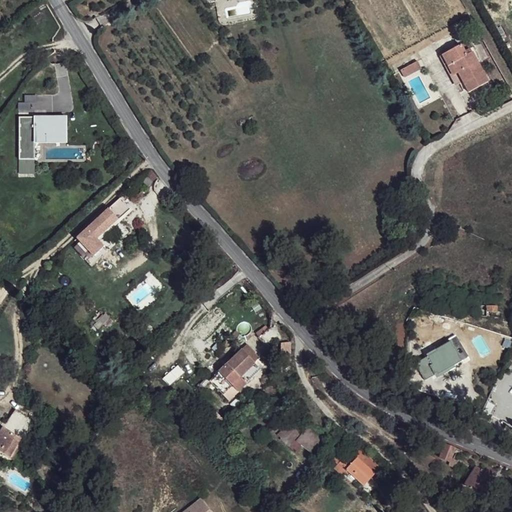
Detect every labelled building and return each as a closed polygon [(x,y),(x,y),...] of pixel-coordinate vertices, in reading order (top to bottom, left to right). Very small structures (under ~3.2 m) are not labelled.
[(399,54),(372,0),(355,0),(385,60),(399,54)] [(399,0),(376,0),(405,50),(423,40),(399,0)] [(412,0),(433,36),(466,18),(456,0),(412,0)] [(461,48),(442,59),(453,79),(458,77),(463,85),(469,96),(490,84),(474,55),(467,59),(461,48)] [(415,61),(399,70),(402,76),(419,67),(415,61)] [(458,77),(453,79),(458,88),(463,85),(458,77)] [(66,136),(65,118),(46,118),(34,118),(18,118),(19,160),(34,160),(34,137),(44,137),(66,136)] [(66,136),(44,137),(44,148),(66,148),(66,136)] [(44,137),(34,137),(34,160),(44,160),(44,148),(44,137)] [(156,178),(150,170),(138,181),(143,188),(156,178)] [(110,206),(118,216),(128,207),(120,197),(110,206)] [(116,218),(109,208),(80,233),(83,237),(94,246),(99,242),(95,238),(116,218)] [(94,246),(83,237),(78,241),(91,257),(103,247),(99,242),(94,246)] [(288,343),(278,344),(283,373),(293,364),(288,343)] [(428,359),(428,363),(436,377),(463,362),(456,349),(455,349),(451,343),(439,350),(440,354),(438,356),(434,354),(430,357),(428,359)] [(247,345),(221,370),(241,390),(261,369),(255,363),(259,358),(247,345)] [(241,390),(221,370),(210,380),(230,399),(241,390)] [(30,418),(13,408),(4,426),(22,437),(28,441),(30,418)] [(22,437),(4,426),(0,433),(0,452),(9,458),(21,438),(22,437)] [(21,438),(9,458),(15,461),(26,442),(21,438)] [(455,449),(445,445),(440,458),(450,462),(455,449)] [(380,470),(363,453),(346,470),(364,488),(380,470)] [(493,475),(479,466),(464,483),(469,488),(479,495),(493,475)] [(462,482),(457,485),(466,492),(469,488),(464,483),(462,482)] [(211,511),(202,500),(185,511),(211,511)]
